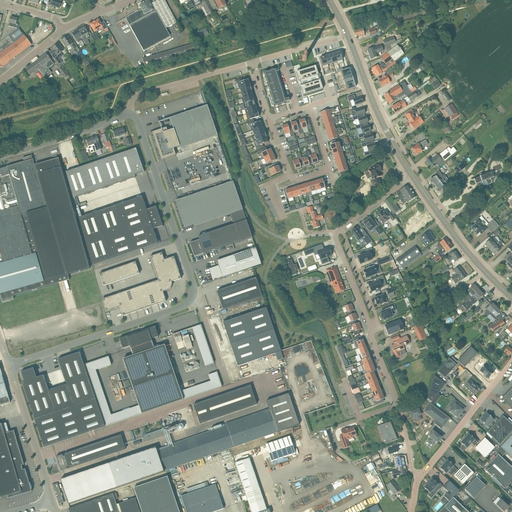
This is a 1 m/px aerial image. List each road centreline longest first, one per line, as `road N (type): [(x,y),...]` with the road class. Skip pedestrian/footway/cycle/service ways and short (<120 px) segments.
road 1 (unknown): [(36,452),(240,380),(255,382),(259,392),(244,409),(43,477)]
road 2 (unclassified): [(8,365),(193,296),(137,119),(128,115)]
road 3 (tertiary): [(511,297),(411,175)]
road 4 (tertiary): [(411,175),(347,34)]
road 5 (residential): [(420,475),(511,357)]
road 6 (unclassified): [(51,501),(8,365)]
road 7 (residential): [(128,115),(136,95),(252,62)]
road 8 (unclassified): [(0,155),(128,115)]
